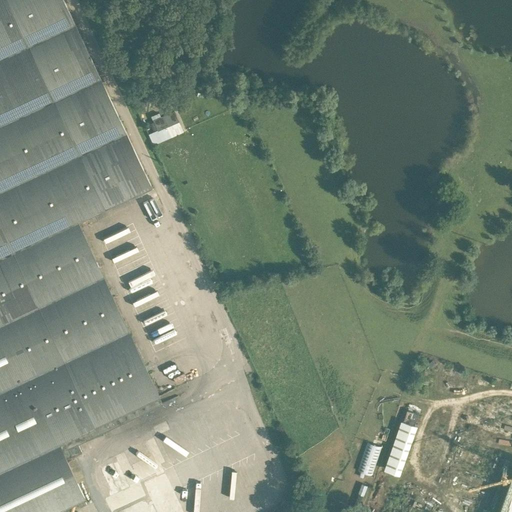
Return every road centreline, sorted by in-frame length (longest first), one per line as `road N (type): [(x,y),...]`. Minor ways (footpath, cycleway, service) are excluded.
road 1 (track): [(173,0),(164,67),(151,70),(131,54),(121,0)]
road 2 (unknown): [(251,413),(125,472)]
